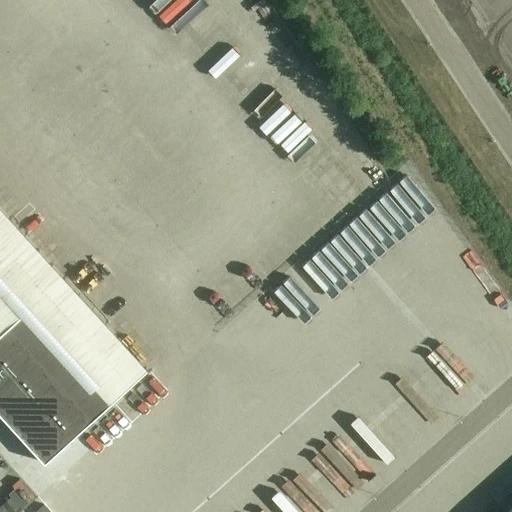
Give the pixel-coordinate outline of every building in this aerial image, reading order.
[(114,180),(124,189),(149,164),(140,154),(114,180)] [(361,214),(386,190),(369,172),(344,196),(361,214)] [(154,218),(183,196),(175,186),(146,208),(154,218)] [(149,369),(0,205),(0,369),(6,363),(74,437),(149,369)] [(295,222),(322,240),(329,230),(302,212),(295,222)] [(219,286),(246,314),(285,278),(258,250),(219,286)] [(197,307),(177,325),(201,350),(221,332),(197,307)]
